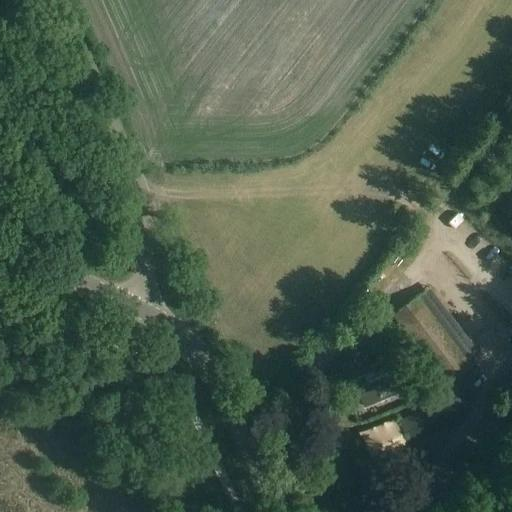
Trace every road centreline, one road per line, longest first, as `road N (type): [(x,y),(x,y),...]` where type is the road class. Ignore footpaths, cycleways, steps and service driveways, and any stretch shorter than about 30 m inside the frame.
road 1 (unclassified): [(133,306),(147,263),(145,196),(59,0)]
road 2 (tertiary): [(280,511),(211,362),(133,306)]
road 3 (tertiary): [(133,306),(0,240)]
